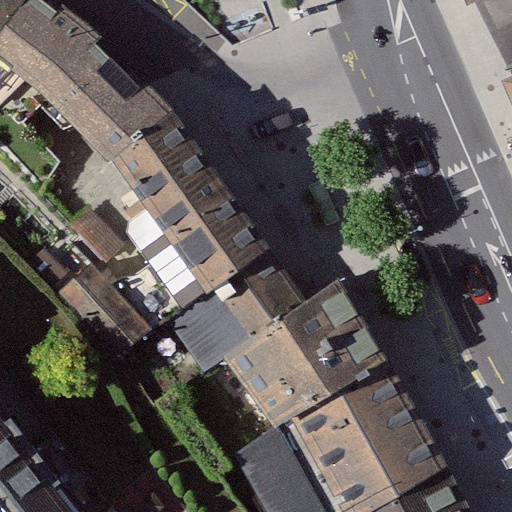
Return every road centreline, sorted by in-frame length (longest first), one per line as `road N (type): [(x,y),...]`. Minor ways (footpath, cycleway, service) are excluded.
road 1 (residential): [(410,60),(312,89),(227,86),(116,0)]
road 2 (primary): [(511,291),(410,60)]
